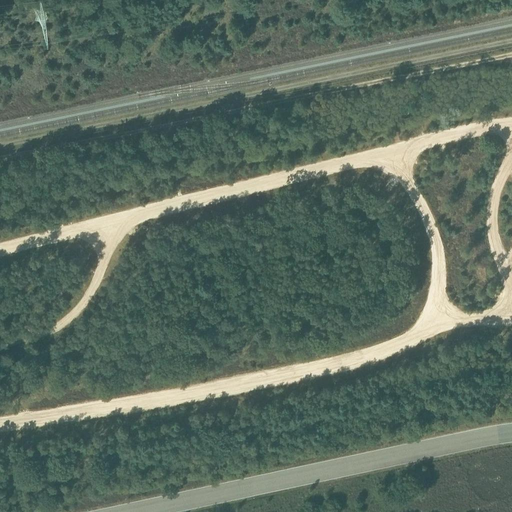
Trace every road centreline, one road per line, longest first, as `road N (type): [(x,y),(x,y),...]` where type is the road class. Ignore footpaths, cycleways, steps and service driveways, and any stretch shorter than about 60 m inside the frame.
road 1 (track): [(511,314),(433,316),(374,355),(0,424)]
road 2 (track): [(0,254),(511,124)]
road 3 (track): [(511,56),(0,166)]
road 4 (track): [(433,316),(438,268),(428,215),(395,151)]
road 5 (track): [(0,340),(49,328),(83,300),(104,262),(101,228)]
road 6 (track): [(511,294),(493,220),(499,177),(511,156)]
